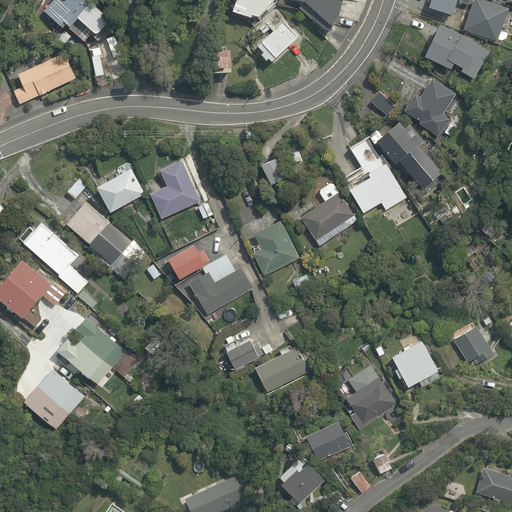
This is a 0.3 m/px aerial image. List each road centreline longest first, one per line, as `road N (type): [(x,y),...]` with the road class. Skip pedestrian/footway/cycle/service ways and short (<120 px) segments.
road 1 (residential): [(0,146),(103,108),(246,113),(290,105),(326,88),(383,0)]
road 2 (residential): [(356,511),(457,436),(511,421)]
